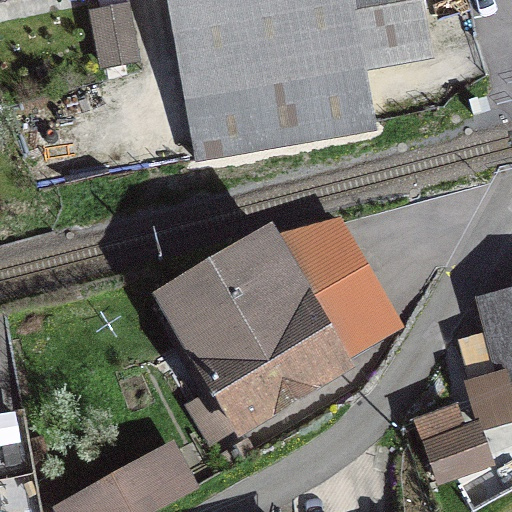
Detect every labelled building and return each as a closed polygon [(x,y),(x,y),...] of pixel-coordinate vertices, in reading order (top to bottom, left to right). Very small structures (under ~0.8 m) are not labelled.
[(167,0),(196,159),(373,128),(350,0),(167,0)] [(106,68),(137,62),(126,6),(96,12),(106,68)] [(269,236),(162,300),(239,431),(345,367),(269,236)] [(511,294),(481,301),(504,377),(472,386),(485,432),(511,423),(511,294)] [(418,424),(420,431),(408,436),(428,490),(441,486),(438,480),(475,466),(453,411),(418,424)] [(0,511),(42,511),(26,426),(0,430),(0,511)] [(65,511),(147,511),(187,490),(168,455),(65,511)]
